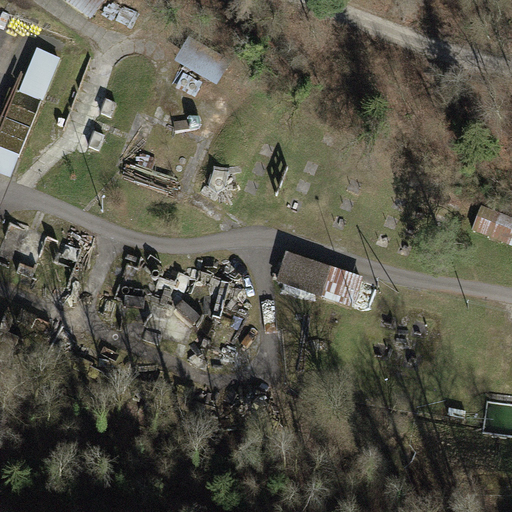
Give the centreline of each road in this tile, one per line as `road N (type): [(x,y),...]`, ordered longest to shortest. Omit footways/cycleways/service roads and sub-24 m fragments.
road 1 (track): [(6,196),(147,244),(184,248),(263,234),(380,270),(511,295)]
road 2 (track): [(0,293),(215,383),(239,382),(257,377),(270,341),(249,233)]
road 3 (track): [(6,196),(70,140),(102,50),(25,0)]
road 4 (track): [(511,65),(392,31),(319,0)]
